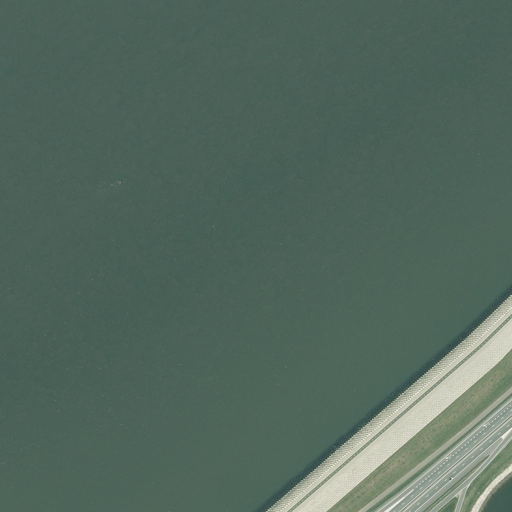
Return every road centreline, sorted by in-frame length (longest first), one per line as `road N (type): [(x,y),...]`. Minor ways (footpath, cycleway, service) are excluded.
road 1 (motorway): [(409,511),(511,423)]
road 2 (motorway): [(511,410),(420,488)]
